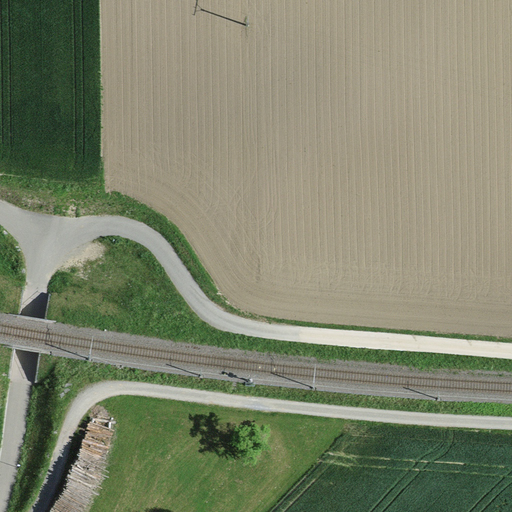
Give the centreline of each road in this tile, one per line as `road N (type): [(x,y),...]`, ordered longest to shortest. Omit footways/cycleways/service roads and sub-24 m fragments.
road 1 (track): [(38,511),(70,424),(88,396),(117,388),(511,422)]
road 2 (track): [(41,246),(77,226),(116,223),(159,244),(213,316),(329,338),(511,351)]
road 3 (track): [(0,211),(41,246),(14,453),(0,500)]
